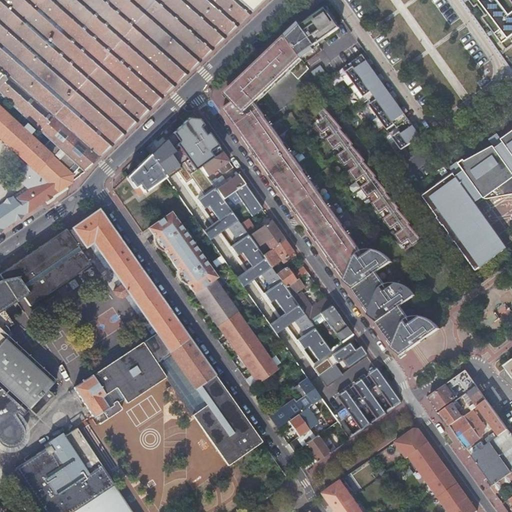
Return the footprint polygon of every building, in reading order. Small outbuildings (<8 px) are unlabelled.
[(184,77),(264,0),(0,0),(0,95),(49,140),(75,163),(84,172),(184,77)] [(511,0),(470,0),(475,7),(478,4),(486,15),(483,17),(508,49),(511,45),(511,0)] [(291,42),(304,59),(316,50),(316,49),(314,46),(319,42),(320,44),(326,39),(339,30),(330,17),(333,16),(327,8),(303,25),(301,22),(287,36),(288,37),(291,42)] [(288,74),(304,59),(303,58),(291,42),(288,37),(287,36),(257,64),(259,67),(260,66),(262,69),(267,73),(271,70),(275,75),(272,78),(277,84),(288,74)] [(319,42),(314,46),(316,49),(328,41),(326,39),(320,44),(319,42)] [(259,103),(260,104),(270,95),(305,61),(304,59),(288,74),(277,84),(269,93),(259,103)] [(357,59),(341,71),(344,75),(341,77),(359,102),(367,97),(372,104),(365,110),(383,135),(390,129),(395,137),(388,142),(397,155),(416,141),(357,59)] [(252,94),(259,103),(269,93),(277,84),(272,78),(275,75),(271,70),(267,73),(262,69),(260,66),(259,67),(257,64),(252,69),(227,93),(227,94),(231,97),(230,97),(231,100),(233,103),(235,102),(244,96),(245,98),(252,94)] [(321,65),(312,71),(317,79),(327,73),(321,65)] [(302,212),(304,215),(318,205),(320,204),(327,199),(313,179),(308,172),(293,152),(289,145),(280,132),(274,125),(269,117),(260,104),(259,103),(252,94),(245,98),(244,96),(235,102),(233,103),(227,107),(226,106),(225,107),(231,115),(232,114),(233,116),(234,115),(239,121),(245,129),(243,130),(247,135),(251,140),(246,143),(251,149),(255,146),(257,148),(264,158),(267,163),(270,167),(266,171),(270,176),(274,173),(283,185),(286,190),(290,194),(285,198),(289,204),(294,200),(302,212)] [(24,208),(28,212),(72,182),(72,173),(69,170),(75,163),(49,140),(43,147),(0,107),(0,138),(44,179),(15,199),(24,208)] [(342,127),(332,116),(329,112),(322,117),(327,123),(319,128),(322,133),(326,131),(330,136),(334,134),(338,139),(330,144),(334,149),(337,147),(342,152),(346,150),(349,155),(342,161),(345,166),(349,163),(353,169),(357,166),(361,172),(354,177),(356,181),(360,179),(364,185),(368,182),(372,188),(365,193),(368,198),(371,195),(376,201),(380,198),(384,204),(376,209),(380,214),(383,212),(387,217),(391,214),(395,220),(388,225),(391,230),(394,227),(398,233),(395,235),(405,249),(411,245),(413,247),(422,240),(413,230),(409,226),(411,224),(402,214),(398,209),(400,208),(391,198),(386,193),(388,192),(379,182),(375,177),(377,176),(368,166),(364,161),(365,160),(355,148),(352,145),(354,144),(344,132),(341,129),(342,127)] [(242,131),(243,130),(245,129),(239,121),(234,115),(233,116),(232,116),(242,131)] [(334,115),(332,116),(342,127),(334,115)] [(281,133),(286,131),(282,119),(277,121),(281,133)] [(453,172),(422,195),(472,264),(503,242),(502,239),(500,240),(487,222),(488,222),(488,221),(481,225),(466,205),(473,200),(481,194),(483,195),(485,196),(511,189),(511,129),(501,138),(502,140),(494,146),(493,144),(464,160),(463,158),(458,162),(463,169),(455,175),(453,172)] [(345,131),(344,132),(354,144),(345,131)] [(493,144),(494,146),(502,140),(501,138),(497,132),(488,138),(493,144)] [(243,138),(246,143),(251,140),(247,135),(243,138)] [(259,161),(264,158),(257,148),(255,146),(251,149),(252,152),(259,161)] [(356,147),(355,148),(365,160),(356,147)] [(223,173),(233,166),(222,150),(200,166),(207,175),(218,167),(223,173)] [(139,196),(166,177),(150,154),(126,177),(139,196)] [(449,167),(453,172),(455,175),(463,169),(458,162),(457,161),(449,167)] [(369,165),(368,166),(377,176),(369,165)] [(223,199),(245,183),(238,173),(216,189),(223,199)] [(279,188),(283,185),(274,173),(270,176),(277,186),(279,188)] [(379,182),(388,192),(380,181),(379,182)] [(282,193),(285,198),(290,194),(286,190),(282,193)] [(391,198),(400,208),(392,197),(391,198)] [(313,228),(318,235),(341,219),(332,206),(327,199),(320,204),(318,205),(304,215),(306,217),(309,222),(304,225),(306,227),(309,231),(313,228)] [(298,216),(302,212),(294,200),(289,204),(298,216)] [(473,200),(466,205),(481,225),(488,221),(473,200)] [(0,274),(2,278),(3,279),(16,299),(16,300),(23,295),(31,306),(53,290),(43,276),(81,250),(93,242),(122,284),(113,290),(117,295),(123,296),(128,293),(156,332),(74,387),(98,424),(121,408),(117,402),(123,398),(126,402),(165,376),(155,361),(169,352),(195,388),(215,374),(98,208),(68,228),(46,244),(44,242),(0,271),(0,274)] [(184,284),(188,285),(257,384),(277,369),(214,280),(217,278),(171,212),(148,228),(154,236),(153,240),(154,242),(156,246),(159,249),(161,251),(164,251),(178,271),(177,275),(178,277),(179,280),(181,282),(184,284)] [(402,214),(411,224),(403,213),(402,214)] [(271,249),(285,239),(271,220),(258,230),(252,223),(248,218),(241,223),(257,246),(265,241),(271,249)] [(370,316),(374,319),(379,322),(380,321),(390,335),(391,337),(394,341),(392,348),(399,353),(402,355),(406,352),(421,341),(420,339),(429,332),(431,335),(440,328),(441,328),(437,324),(431,320),(425,318),(421,318),(412,319),(402,305),(401,303),(407,299),(408,301),(416,295),(417,296),(418,295),(416,293),(410,290),(406,288),(398,286),(392,285),(388,286),(379,272),(377,269),(383,265),(385,268),(392,262),(393,262),(394,262),(390,258),(387,256),(380,253),(373,251),(368,251),(364,252),(351,233),(346,226),(341,219),(318,235),(322,240),(325,244),(328,249),(324,252),(328,258),(331,256),(339,267),(343,272),(344,272),(347,275),(345,281),(354,289),(356,288),(371,308),(369,314),(370,316)] [(67,226),(44,242),(46,244),(68,228),(67,226)] [(313,237),(314,238),(318,235),(313,228),(309,231),(313,237)] [(413,230),(422,240),(414,229),(413,230)] [(263,255),(272,267),(294,252),(285,239),(271,249),(263,255)] [(43,276),(53,290),(91,265),(81,250),(43,276)] [(331,256),(328,258),(336,269),(339,267),(331,256)] [(105,279),(112,275),(103,260),(95,265),(105,279)] [(276,274),(286,287),(296,280),(298,278),(307,271),(304,267),(303,266),(293,273),(296,277),(295,278),(287,267),(276,274)] [(296,280),(286,287),(309,320),(319,313),(331,304),(326,298),(312,308),(299,289),(303,286),(298,278),(296,280)] [(3,279),(0,280),(0,301),(5,308),(16,300),(16,299),(3,279)] [(354,289),(345,281),(369,314),(371,308),(356,288),(354,289)] [(0,319),(7,329),(10,327),(15,324),(5,308),(0,301),(0,319)] [(331,304),(319,313),(340,342),(351,333),(331,304)] [(0,319),(0,434),(14,425),(11,421),(15,417),(26,406),(30,410),(36,406),(37,407),(51,394),(46,388),(50,383),(42,374),(35,367),(26,358),(18,350),(21,348),(15,342),(12,345),(1,333),(4,331),(7,329),(0,319)] [(387,338),(390,335),(380,321),(379,322),(374,319),(387,338)] [(12,345),(15,342),(4,331),(1,333),(12,345)] [(421,341),(426,338),(431,335),(429,332),(420,339),(421,341)] [(340,342),(330,349),(338,361),(360,345),(351,333),(340,342)] [(18,350),(26,358),(35,367),(42,374),(50,383),(53,380),(21,348),(18,350)] [(216,420),(195,388),(169,352),(155,361),(165,376),(202,430),(216,420)] [(477,386),(466,369),(456,376),(467,393),(468,392),(477,386)] [(224,461),(259,437),(215,374),(195,388),(216,420),(202,430),(224,461)] [(320,397),(307,378),(298,384),(303,392),(269,416),(277,428),(287,420),(320,397)] [(447,385),(446,384),(430,395),(439,408),(455,397),(453,394),(451,391),(454,389),(452,386),(449,388),(447,385)] [(487,399),(477,386),(468,392),(476,403),(470,407),(472,410),(473,409),(478,406),(487,399)] [(326,405),(320,397),(287,420),(292,427),(289,429),(292,432),(294,430),(298,436),(299,437),(318,423),(312,414),(326,405)] [(508,429),(487,399),(478,406),(499,435),(508,429)] [(439,413),(449,426),(451,425),(463,416),(453,403),(439,413)] [(477,414),(473,409),(472,410),(465,415),(469,420),(477,414)] [(56,424),(66,419),(62,411),(52,417),(56,424)] [(486,428),(477,414),(469,420),(465,415),(463,416),(451,425),(467,448),(481,437),(486,428)] [(14,425),(0,434),(0,441),(1,442),(5,444),(8,444),(12,444),(15,441),(20,437),(21,433),(20,430),(19,425),(18,421),(15,417),(11,421),(14,425)] [(50,445),(16,468),(28,487),(30,486),(34,492),(32,493),(35,497),(37,496),(40,500),(47,510),(45,511),(44,511),(71,511),(81,506),(74,496),(107,474),(77,428),(62,437),(50,445)] [(419,429),(414,428),(395,441),(406,457),(409,456),(448,511),(475,511),(477,511),(472,504),(435,451),(419,429)] [(494,458),(511,445),(511,434),(508,429),(499,435),(472,455),(493,485),(507,475),(494,458)] [(48,442),(50,445),(62,437),(60,434),(48,442)] [(316,461),(324,456),(330,452),(317,434),(304,444),(311,454),(316,461)] [(342,443),(350,438),(346,434),(339,439),(342,443)] [(298,436),(287,443),(293,451),(304,444),(299,437),(298,436)] [(311,454),(300,461),(305,469),(316,461),(311,454)] [(492,487),(496,493),(511,481),(511,472),(507,475),(493,485),(492,487)] [(114,484),(107,474),(74,496),(81,506),(114,484)] [(363,511),(341,479),(324,491),(323,494),(326,498),(329,498),(331,501),(329,503),(335,511),(363,511)] [(81,506),(71,511),(132,511),(114,484),(81,506)]
